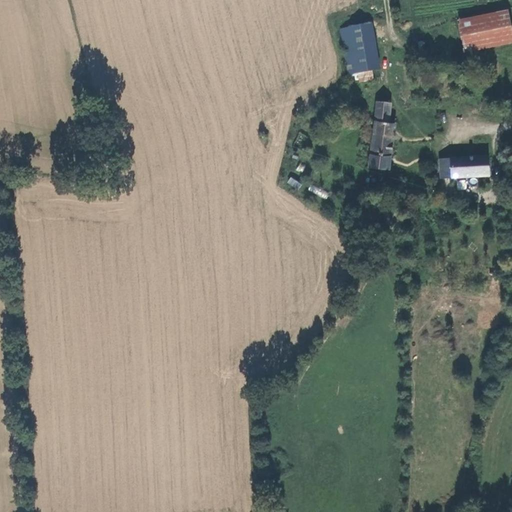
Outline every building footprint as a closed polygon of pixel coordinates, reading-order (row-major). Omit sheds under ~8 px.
[(496,30),(491,4),(443,13),(447,39),(496,30)] [(363,58),(355,13),(325,18),(333,63),(343,62),(356,59),(363,58)] [(357,67),(356,59),(343,62),(344,69),(357,67)] [(471,77),(473,73),(469,68),(466,67),(462,69),(461,71),(461,75),(463,78),(468,79),(471,77)] [(378,91),(363,90),(360,121),(355,156),(375,158),(381,112),(376,111),(378,91)] [(438,147),(440,167),(477,165),(476,161),(476,151),(475,144),(444,146),(444,142),(431,143),(431,147),(438,147)] [(427,147),(429,167),(440,167),(438,147),(431,147),(427,147)] [(289,177),(286,183),(298,189),(301,183),(289,177)]
